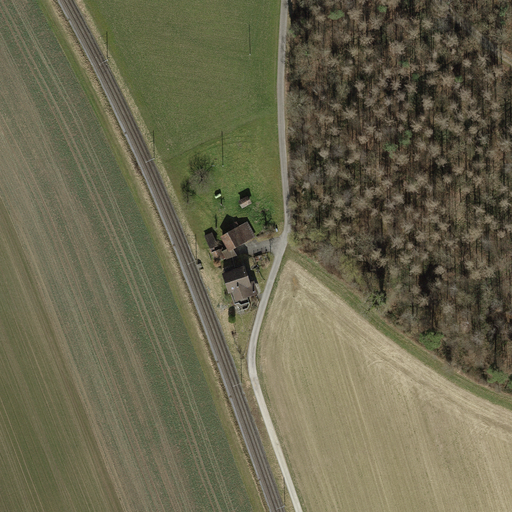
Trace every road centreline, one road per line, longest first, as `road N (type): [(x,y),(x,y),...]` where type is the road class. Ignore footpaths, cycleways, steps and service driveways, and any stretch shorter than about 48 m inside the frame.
road 1 (track): [(285,0),(288,225),(251,360),(299,511)]
road 2 (track): [(283,245),(388,332),(511,403)]
